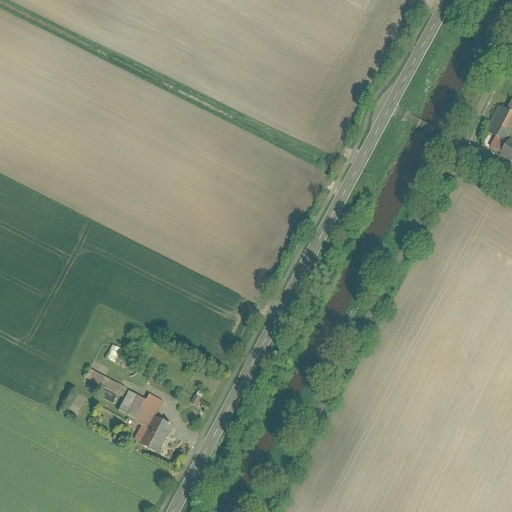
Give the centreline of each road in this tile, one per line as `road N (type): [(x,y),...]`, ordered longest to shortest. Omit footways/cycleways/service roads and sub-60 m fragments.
road 1 (tertiary): [(172,511),(448,0)]
road 2 (unclassified): [(452,141),(253,511)]
road 3 (unclassified): [(511,29),(452,141)]
